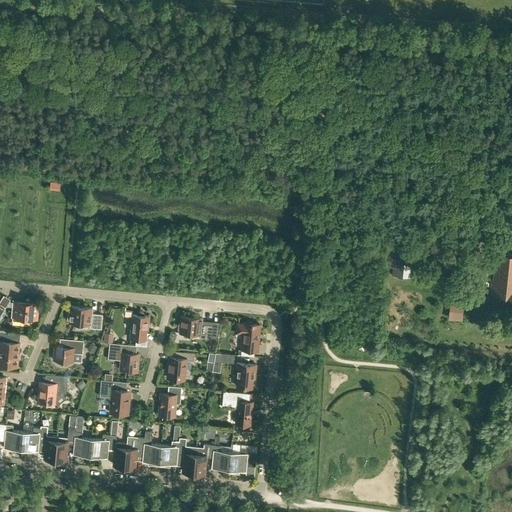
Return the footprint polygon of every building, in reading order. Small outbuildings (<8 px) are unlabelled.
[(455,247),(454,237),(461,237),(459,223),(448,225),(449,237),(432,239),(433,249),(455,247)] [(409,276),(411,261),(412,247),(396,245),(394,263),(393,275),(396,275),(409,276)] [(492,293),(511,295),(511,254),(496,252),(492,293)] [(13,316),(21,317),(21,321),(31,322),(32,318),(37,319),(38,303),(14,300),(13,316)] [(463,303),(450,302),(448,317),(461,319),(463,303)] [(101,328),(102,314),(91,313),(92,307),(71,305),(70,313),(68,313),(67,319),(69,320),(69,322),(90,324),(90,327),(101,328)] [(130,338),(136,338),(145,339),(146,330),(148,330),(149,316),(144,315),(145,314),(143,312),(139,312),(137,313),(137,315),(132,314),(130,338)] [(211,339),(212,333),(213,325),(202,324),(202,318),(181,316),(180,323),(179,323),(178,324),(178,329),(178,330),(179,330),(179,332),(200,334),(200,338),(211,339)] [(260,324),(252,324),(251,322),(247,322),(246,323),(244,323),(244,324),(237,323),(236,333),(243,333),(242,349),(258,350),(260,324)] [(20,342),(18,342),(19,334),(0,332),(0,364),(8,365),(10,367),(14,367),(16,366),(18,366),(18,357),(17,357),(17,352),(19,352),(20,342)] [(112,332),(104,332),(103,342),(111,342),(112,332)] [(60,362),(66,363),(67,361),(73,361),(74,353),(82,353),(84,340),(63,338),(62,346),(55,346),(53,359),(60,360),(60,362)] [(139,353),(136,353),(126,352),(126,344),(100,342),(99,345),(109,346),(109,351),(111,351),(111,359),(120,360),(120,370),(137,371),(139,353)] [(91,344),(87,349),(94,353),(97,347),(91,344)] [(168,368),(167,377),(185,379),(190,379),(192,360),(194,360),(195,352),(184,351),(183,357),(173,356),(170,356),(170,363),(168,363),(168,368)] [(221,353),(220,361),(234,362),(234,354),(221,353)] [(252,387),(253,379),(255,379),(256,364),(237,362),(235,377),(237,377),(237,386),(245,386),(245,389),(251,389),(251,387),(252,387)] [(68,376),(54,375),(53,381),(51,383),(41,382),(41,391),(39,390),(38,402),(43,402),(44,404),(48,405),(50,403),(54,403),(55,395),(59,392),(64,392),(65,385),(67,385),(68,376)] [(110,412),(128,414),(130,390),(117,389),(118,381),(112,380),(104,380),(101,379),(99,395),(111,397),(110,412)] [(86,384),(82,380),(77,384),(81,388),(86,384)] [(180,402),(181,387),(168,386),(168,394),(161,393),(159,415),(174,416),(176,404),(178,404),(180,402)] [(236,423),(240,424),(241,426),(245,426),(246,424),(250,425),(251,410),(252,410),(253,402),(248,401),(249,393),(223,391),(222,406),(237,407),(236,423)] [(11,409),(9,417),(17,418),(18,410),(11,409)] [(21,449),(23,431),(13,430),(13,425),(6,424),(5,437),(4,440),(4,447),(21,449)] [(68,443),(74,444),(75,431),(76,431),(76,427),(69,426),(67,441),(57,440),(55,458),(66,460),(68,443)] [(23,431),(21,449),(38,451),(39,440),(40,428),(33,427),(33,432),(23,431)] [(206,427),(205,436),(214,437),(215,428),(206,427)] [(44,457),(55,458),(57,440),(46,439),(47,428),(40,428),(39,440),(46,441),(44,457)] [(82,431),(76,431),(75,431),(74,444),(73,454),(90,456),(92,437),(82,437),(82,431)] [(145,431),(144,438),(145,438),(143,450),(142,461),(159,462),(161,444),(151,443),(152,432),(145,431)] [(92,437),(90,456),(108,457),(108,449),(109,434),(103,433),(102,438),(92,437)] [(113,464),(124,465),(126,447),(116,446),(117,435),(109,434),(108,449),(115,450),(113,464)] [(138,437),(137,439),(127,438),(126,447),(124,465),(135,466),(137,450),(143,450),(145,438),(144,438),(138,437)] [(179,437),(179,441),(177,454),(178,454),(184,455),(182,471),(193,472),(196,448),(196,447),(186,446),(186,438),(179,437)] [(177,464),(178,454),(177,454),(179,441),(172,440),(171,445),(161,444),(159,462),(177,464)] [(203,449),(196,448),(193,472),(205,473),(206,457),(212,457),(213,457),(214,445),(204,444),(203,449)] [(211,467),(229,469),(231,451),(220,450),(221,445),(214,445),(213,457),(212,457),(211,467)] [(255,466),(256,451),(248,451),(248,448),(241,447),(241,452),(231,451),(229,469),(246,471),(247,465),(255,466)]
